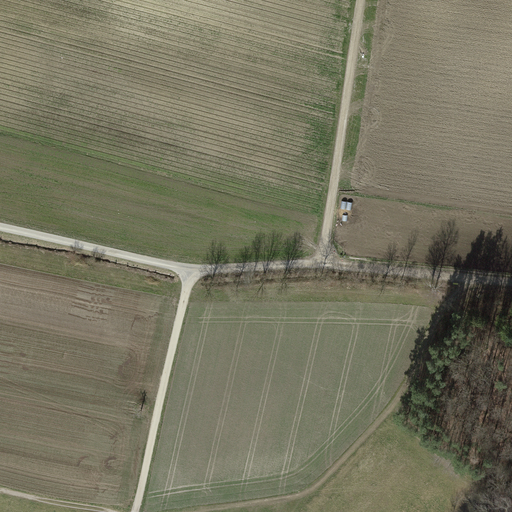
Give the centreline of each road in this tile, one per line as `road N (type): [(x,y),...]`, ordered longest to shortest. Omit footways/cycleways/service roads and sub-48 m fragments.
road 1 (track): [(181,511),(292,496),(320,483),(410,382),(470,279)]
road 2 (track): [(360,0),(322,263)]
road 3 (track): [(189,270),(135,511)]
road 4 (track): [(189,270),(0,226)]
road 5 (track): [(322,263),(511,283)]
road 6 (track): [(322,263),(189,270)]
